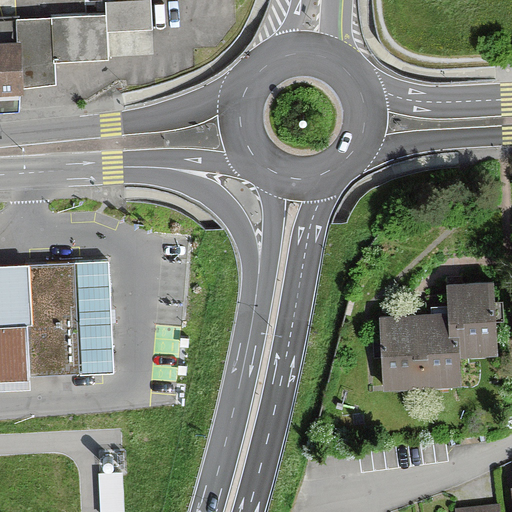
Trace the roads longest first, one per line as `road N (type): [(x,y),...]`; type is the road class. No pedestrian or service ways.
road 1 (motorway): [(247,511),(321,175)]
road 2 (primary): [(247,93),(147,118),(0,134)]
road 3 (motorway): [(113,163),(192,184),(222,202),(250,251),(256,302)]
road 4 (motorway): [(256,302),(205,511)]
road 5 (residential): [(511,448),(423,485),(311,510)]
road 6 (unclassified): [(358,146),(511,134)]
road 7 (unclassified): [(511,97),(361,92)]
road 8 (primary): [(113,163),(257,155)]
road 9 (motorway): [(276,171),(256,302)]
